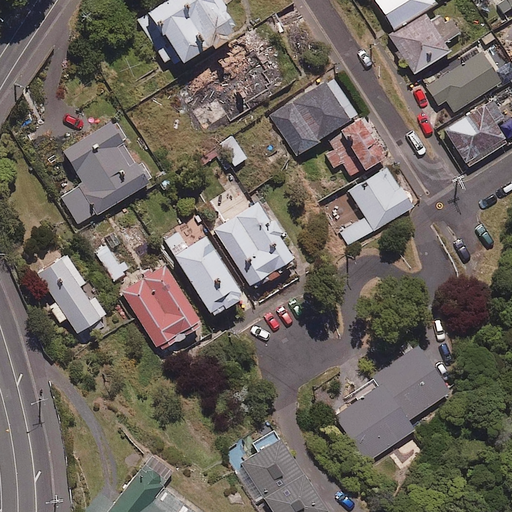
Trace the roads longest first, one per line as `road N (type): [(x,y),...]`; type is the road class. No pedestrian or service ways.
road 1 (residential): [(444,203),(425,217),(438,265),(433,288),(420,290),(378,268),(363,271),(350,295),(352,340),(307,367)]
road 2 (residential): [(444,203),(317,0)]
road 3 (secondary): [(19,511),(0,385)]
road 4 (unknown): [(307,367),(191,401)]
